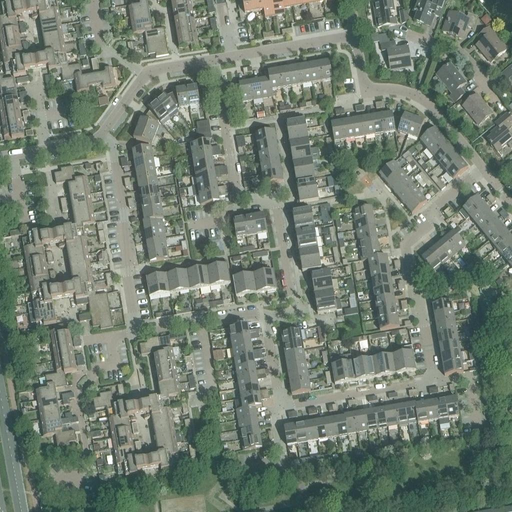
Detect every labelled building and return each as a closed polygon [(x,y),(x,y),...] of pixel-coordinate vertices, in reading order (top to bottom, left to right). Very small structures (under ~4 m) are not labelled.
[(0,0),(0,10),(2,10),(2,6),(14,4),(13,0),(0,0)] [(39,14),(40,17),(47,16),(47,12),(59,10),(57,0),(50,1),(49,0),(36,0),(37,3),(26,5),(28,16),(35,15),(39,14)] [(171,2),(173,11),(185,9),(185,13),(193,11),(190,0),(178,0),(171,2)] [(245,15),(255,14),(252,0),(242,0),(243,5),(244,10),(245,16),(245,15)] [(252,0),(255,14),(264,12),(262,0),(252,0)] [(262,0),(264,12),(265,19),(275,18),(272,0),(262,0)] [(272,0),(275,18),(285,16),(284,9),(283,9),(282,0),(272,0)] [(282,0),(283,9),(284,9),(293,7),(292,0),(282,0)] [(415,22),(430,28),(434,16),(441,19),(446,4),(435,0),(432,7),(417,2),(414,12),(418,14),(415,22)] [(128,8),(130,18),(137,17),(138,21),(150,19),(147,2),(140,3),(140,7),(128,8)] [(374,6),(375,15),(377,15),(379,22),(377,23),(378,29),(396,26),(395,20),(391,20),(390,13),(394,12),(393,3),(374,6)] [(0,10),(0,20),(9,19),(9,22),(17,21),(16,18),(21,18),(21,17),(28,16),(26,5),(14,7),(14,4),(2,6),(2,10),(0,10)] [(173,11),(174,21),(186,19),(187,22),(194,21),(193,11),(185,13),(185,9),(173,11)] [(40,17),(41,26),(53,24),(54,28),(61,27),(59,10),(47,12),(47,16),(40,17)] [(400,13),(402,25),(408,24),(406,12),(400,13)] [(469,14),(467,20),(450,14),(443,33),(462,40),(466,28),(473,30),(478,18),(469,14)] [(133,36),(145,34),(145,33),(144,29),(152,28),(150,19),(138,21),(137,17),(130,18),(133,36)] [(0,20),(0,29),(6,29),(6,32),(18,30),(17,21),(9,22),(9,19),(0,20)] [(174,21),(176,30),(188,28),(189,32),(196,30),(194,21),(187,22),(186,19),(174,21)] [(41,26),(43,36),(55,34),(56,37),(63,36),(61,27),(54,28),(53,24),(41,26)] [(145,34),(147,46),(159,44),(158,40),(166,39),(164,29),(152,31),(152,28),(144,29),(145,33),(145,34)] [(176,30),(177,40),(190,37),(190,41),(198,40),(196,30),(189,32),(188,28),(176,30)] [(492,34),(495,33),(490,28),(481,35),(485,40),(477,47),(491,64),(507,51),(507,50),(501,43),(500,43),(492,34)] [(0,29),(0,39),(7,38),(8,42),(20,40),(18,30),(6,32),(6,29),(0,29)] [(43,36),(45,45),(57,43),(57,47),(65,46),(63,36),(56,37),(55,34),(43,36)] [(190,37),(177,40),(179,50),(191,48),(192,51),(199,50),(198,40),(190,41),(190,37)] [(0,39),(0,41),(1,49),(9,48),(9,51),(22,49),(20,40),(8,42),(7,38),(0,39)] [(159,44),(147,46),(149,56),(156,55),(156,58),(169,56),(166,39),(158,40),(159,44)] [(382,52),(388,51),(391,71),(411,68),(408,48),(396,50),(395,42),(380,45),(382,52)] [(45,45),(46,55),(54,54),(54,57),(66,55),(65,46),(57,47),(57,43),(45,45)] [(1,49),(4,66),(16,63),(16,60),(23,59),(22,49),(9,51),(9,48),(1,49)] [(42,58),(40,59),(35,60),(37,70),(48,68),(49,72),(61,70),(61,66),(68,64),(66,55),(54,57),(54,54),(46,55),(47,57),(42,58)] [(26,76),(26,72),(37,70),(35,60),(28,61),(28,60),(24,61),(23,59),(16,60),(16,63),(4,66),(6,75),(13,74),(14,78),(26,76)] [(329,62),(319,64),(322,83),(333,81),(329,62)] [(319,64),(309,66),(312,84),(322,83),(319,64)] [(68,65),(61,66),(63,83),(75,81),(75,77),(82,76),(80,66),(68,68),(68,65)] [(450,97),(455,103),(465,95),(460,89),(466,84),(450,65),(436,76),(452,95),(450,97)] [(309,66),(299,67),(302,86),(312,84),(309,66)] [(511,66),(501,76),(511,89),(511,66)] [(299,67),(289,69),(292,88),(302,86),(299,67)] [(289,69),(279,71),(282,90),(292,88),(289,69)] [(106,75),(94,77),(96,87),(103,86),(103,89),(116,87),(113,70),(105,71),(106,75)] [(268,73),(269,79),(270,79),(272,91),(282,90),(279,71),(268,73)] [(75,81),(77,94),(90,92),(89,88),(96,87),(94,77),(82,79),(82,76),(75,77),(75,81)] [(0,79),(0,89),(4,89),(4,92),(16,90),(15,80),(3,82),(2,79),(0,79)] [(269,79),(260,81),(263,100),(273,98),(272,91),(270,79),(269,79)] [(260,81),(250,83),(253,101),(263,100),(260,81)] [(253,101),(250,83),(239,84),(242,103),(253,101)] [(197,87),(186,89),(190,108),(200,106),(197,87)] [(0,89),(0,99),(5,98),(6,102),(18,100),(16,90),(4,92),(4,89),(0,89)] [(176,93),(166,98),(175,108),(179,107),(179,109),(190,108),(186,89),(176,90),(176,93)] [(165,96),(156,102),(171,120),(179,113),(175,108),(166,98),(165,96)] [(463,107),(479,126),(492,115),(476,96),(463,107)] [(0,99),(0,108),(7,108),(7,111),(20,109),(18,100),(6,102),(5,98),(0,99)] [(148,109),(150,111),(159,122),(162,126),(171,120),(156,102),(148,109)] [(0,108),(0,112),(1,118),(8,117),(9,121),(21,119),(20,109),(7,111),(7,108),(0,108)] [(453,109),(449,113),(454,118),(458,115),(453,109)] [(141,119),(137,129),(155,136),(159,126),(157,125),(159,122),(150,111),(144,120),(141,119)] [(395,133),(395,130),(393,117),(392,114),(382,116),(385,135),(395,133)] [(398,133),(408,137),(415,119),(405,115),(404,118),(393,117),(395,130),(399,131),(398,133)] [(500,130),(487,141),(497,153),(507,145),(511,149),(511,148),(511,137),(511,139),(505,131),(511,125),(511,121),(507,115),(495,125),(500,130)] [(375,136),(385,135),(382,116),(372,118),(375,136)] [(1,118),(3,128),(10,127),(11,130),(23,128),(21,119),(9,121),(8,117),(1,118)] [(365,138),(375,136),(372,118),(362,119),(365,138)] [(355,140),(365,138),(362,119),(352,121),(355,140)] [(419,138),(422,140),(433,131),(424,125),(425,123),(415,119),(408,137),(418,140),(419,138)] [(286,123),(288,133),(307,130),(305,120),(286,123)] [(345,142),(355,140),(352,121),(342,123),(345,142)] [(209,122),(197,124),(198,130),(210,128),(209,122)] [(334,143),(345,142),(342,123),(331,124),(334,143)] [(10,127),(3,128),(4,138),(11,137),(12,140),(25,138),(23,128),(11,130),(10,127)] [(210,128),(198,130),(199,136),(211,134),(210,128)] [(136,140),(135,151),(149,149),(149,145),(152,146),(155,136),(137,129),(134,139),(136,140)] [(288,133),(290,143),(308,140),(307,130),(288,133)] [(420,142),(427,150),(442,138),(435,130),(433,131),(422,140),(420,142)] [(256,135),(257,146),(276,143),(275,132),(256,135)] [(211,134),(199,136),(200,142),(212,140),(211,134)] [(427,150),(433,158),(448,146),(442,138),(427,150)] [(290,143),(291,154),(310,150),(308,140),(290,143)] [(191,146),(192,157),(220,152),(219,148),(211,149),(210,143),(191,146)] [(257,146),(259,156),(278,153),(276,143),(257,146)] [(433,158),(440,166),(455,154),(448,146),(433,158)] [(133,152),(134,162),(153,159),(151,148),(149,149),(135,151),(133,152)] [(291,154),(293,164),(312,160),(310,150),(291,154)] [(192,157),(194,167),(213,164),(212,158),(221,157),(220,152),(192,157)] [(259,156),(261,166),(280,163),(278,153),(259,156)] [(440,166),(446,174),(461,161),(455,154),(440,166)] [(134,162),(136,172),(155,169),(153,159),(134,162)] [(293,164),(295,174),(314,170),(312,160),(293,164)] [(461,161),(446,174),(453,182),(468,170),(461,161)] [(261,166),(263,176),(281,173),(280,163),(261,166)] [(194,167),(196,177),(224,172),(223,168),(214,169),(213,164),(194,167)] [(379,176),(386,184),(401,172),(394,164),(379,176)] [(68,183),(69,186),(76,185),(75,181),(76,181),(73,168),(61,170),(62,173),(54,175),(56,185),(68,183)] [(136,172),(138,182),(157,179),(155,169),(136,172)] [(295,174),(296,184),(315,180),(314,170),(295,174)] [(196,177),(198,187),(217,184),(216,178),(224,177),(224,172),(196,177)] [(386,184),(393,192),(407,180),(401,172),(386,184)] [(281,173),(263,176),(264,186),(283,183),(281,173)] [(69,186),(70,196),(82,193),(83,197),(90,196),(87,179),(76,181),(75,181),(76,185),(69,186)] [(138,182),(140,192),(158,189),(157,179),(138,182)] [(296,184),(298,194),(317,190),(315,180),(296,184)] [(393,192),(399,200),(414,188),(407,180),(393,192)] [(438,181),(435,184),(441,192),(446,188),(439,180),(438,181)] [(198,187),(199,197),(227,192),(226,188),(217,189),(217,184),(198,187)] [(399,200),(406,208),(420,195),(414,188),(399,200)] [(140,192),(141,203),(160,199),(158,189),(140,192)] [(317,190),(298,194),(300,204),(319,201),(317,190)] [(227,192),(199,197),(201,207),(220,204),(219,198),(228,197),(227,192)] [(70,196),(72,205),(84,203),(85,206),(92,205),(90,196),(83,197),(82,193),(70,196)] [(420,195),(406,208),(412,216),(427,204),(420,195)] [(466,221),(470,218),(484,206),(478,198),(459,213),(466,221)] [(141,203),(143,213),(162,209),(160,199),(141,203)] [(72,205),(74,214),(86,212),(86,216),(94,215),(92,205),(85,206),(84,203),(72,205)] [(470,218),(476,226),(491,214),(484,206),(470,218)] [(292,212),(294,222),(313,219),(311,208),(292,212)] [(355,222),(374,219),(372,208),(353,211),(355,222)] [(143,213),(145,222),(145,223),(162,220),(164,220),(162,209),(143,213)] [(454,215),(449,209),(444,213),(449,219),(454,215)] [(77,231),(84,230),(83,227),(95,225),(94,215),(86,216),(86,212),(74,214),(76,227),(77,231)] [(476,226),(483,234),(498,222),(491,214),(476,226)] [(264,215),(254,217),(257,236),(267,234),(264,215)] [(254,217),(244,218),(247,237),(257,236),(254,217)] [(247,237),(244,218),(233,220),(237,239),(247,237)] [(294,222),(296,232),(315,229),(313,219),(294,222)] [(357,232),(375,229),(374,219),(355,222),(357,232)] [(143,222),(145,233),(164,230),(162,220),(145,223),(145,222),(143,222)] [(483,234),(489,242),(504,230),(498,222),(483,234)] [(73,241),(86,239),(84,230),(77,231),(76,227),(69,228),(68,223),(63,224),(65,239),(59,240),(60,244),(62,244),(66,244),(67,246),(74,245),(73,241)] [(296,232),(297,242),(316,239),(315,229),(296,232)] [(358,242),(377,239),(375,229),(357,232),(358,242)] [(145,233),(147,243),(166,240),(164,230),(145,233)] [(489,242),(496,250),(511,238),(504,230),(489,242)] [(454,232),(446,239),(458,254),(466,247),(454,232)] [(36,251),(44,250),(43,247),(48,247),(48,246),(50,246),(49,241),(42,242),(41,233),(28,235),(29,239),(22,240),(24,250),(36,248),(36,251)] [(496,250),(502,258),(511,249),(511,239),(511,238),(496,250)] [(81,257),(88,256),(86,239),(73,241),(74,245),(67,246),(68,255),(80,253),(81,257)] [(297,242),(299,252),(318,249),(316,239),(297,242)] [(360,252),(379,249),(377,239),(358,242),(360,252)] [(446,239),(438,245),(450,260),(458,254),(446,239)] [(147,243),(148,253),(167,250),(166,240),(147,243)] [(438,245),(430,252),(442,267),(450,260),(438,245)] [(33,261),(45,259),(44,250),(36,251),(36,248),(24,250),(25,259),(33,258),(33,261)] [(299,252),(301,262),(320,259),(318,249),(299,252)] [(381,259),(380,258),(379,249),(360,252),(362,263),(368,261),(381,259)] [(511,249),(502,258),(509,265),(511,262),(511,249)] [(167,250),(148,253),(150,263),(169,260),(167,250)] [(442,267),(430,252),(422,259),(434,273),(442,267)] [(83,266),(90,265),(88,256),(81,257),(80,253),(68,255),(70,265),(82,263),(83,266)] [(370,271),(389,268),(387,257),(380,258),(381,259),(368,261),(370,271)] [(35,271),(47,269),(45,259),(33,261),(33,258),(25,259),(27,269),(34,267),(35,271)] [(320,259),(301,262),(303,273),(322,269),(320,259)] [(84,276),(92,275),(90,265),(83,266),(82,263),(70,265),(72,274),(84,272),(84,276)] [(228,266),(217,267),(220,286),(231,285),(228,266)] [(36,280),(49,278),(47,269),(35,271),(34,267),(27,269),(28,278),(36,277),(36,280)] [(217,267),(207,269),(210,288),(220,286),(217,267)] [(370,271),(372,281),(391,278),(389,268),(370,271)] [(207,269),(197,271),(200,290),(210,288),(207,269)] [(197,271),(187,273),(190,291),(200,290),(197,271)] [(311,274),(313,285),(332,282),(330,271),(311,274)] [(81,286),(93,284),(92,275),(84,276),(84,272),(72,274),(73,284),(81,283),(81,286)] [(274,272),(264,274),(267,293),(277,291),(274,272)] [(187,273),(177,274),(180,293),(190,291),(187,273)] [(177,274),(167,276),(170,295),(180,293),(177,274)] [(264,274),(254,275),(257,294),(267,293),(264,274)] [(254,275),(243,277),(247,296),(257,294),(254,275)] [(167,276),(157,278),(160,297),(170,295),(167,276)] [(43,289),(50,288),(49,278),(36,280),(36,277),(28,278),(31,295),(43,293),(43,289)] [(247,296),(243,277),(233,279),(236,298),(247,296)] [(160,297),(157,278),(146,280),(150,298),(160,297)] [(391,278),(372,281),(373,291),(392,288),(391,278)] [(313,285),(315,295),(333,292),(332,282),(313,285)] [(75,291),(76,300),(88,298),(88,295),(95,293),(93,284),(81,286),(81,283),(73,284),(74,286),(69,287),(69,288),(67,288),(68,293),(75,291)] [(53,304),(53,301),(52,295),(58,294),(57,290),(55,290),(51,290),(50,288),(43,289),(43,293),(31,295),(33,304),(40,303),(41,306),(53,304)] [(373,291),(375,301),(394,298),(392,288),(373,291)] [(315,295),(316,305),(335,302),(333,292),(315,295)] [(89,305),(90,311),(98,310),(98,314),(110,312),(107,295),(96,296),(95,293),(88,295),(88,298),(76,300),(77,307),(89,305)] [(375,301),(377,311),(396,308),(394,298),(375,301)] [(335,302),(316,305),(318,315),(337,312),(335,302)] [(55,314),(53,304),(41,306),(40,303),(33,304),(35,314),(42,312),(43,316),(55,314)] [(434,316),(453,313),(452,303),(433,306),(434,316)] [(377,311),(379,321),(397,318),(396,308),(377,311)] [(345,311),(346,317),(358,315),(357,309),(345,311)] [(98,310),(90,311),(91,315),(79,317),(80,323),(92,321),(93,328),(100,327),(101,331),(113,329),(110,312),(98,314),(98,310)] [(56,324),(55,314),(43,316),(42,312),(35,314),(36,324),(43,322),(44,326),(56,324)] [(434,316),(436,326),(455,323),(453,313),(434,316)] [(397,318),(379,321),(380,332),(399,329),(397,318)] [(436,326),(438,336),(457,333),(455,323),(436,326)] [(231,340),(259,335),(258,331),(249,332),(248,326),(229,329),(231,340)] [(50,334),(52,344),(59,342),(60,346),(72,344),(70,334),(58,336),(58,332),(50,334)] [(282,335),(283,345),(302,342),(300,332),(282,335)] [(438,336),(440,346),(458,343),(457,333),(438,336)] [(233,350),(252,347),(251,341),(259,340),(259,335),(231,340),(233,350)] [(153,354),(154,357),(161,356),(161,352),(171,350),(170,342),(169,337),(146,341),(147,344),(140,346),(142,356),(153,354)] [(52,344),(53,353),(61,352),(61,355),(74,353),(72,344),(60,346),(59,342),(52,344)] [(283,345),(285,356),(304,352),(302,342),(283,345)] [(440,346),(441,357),(460,353),(458,343),(440,346)] [(234,360),(262,355),(261,351),(253,352),(252,347),(233,350),(234,360)] [(401,349),(403,355),(406,373),(416,372),(412,347),(401,349)] [(154,357),(156,366),(168,364),(168,368),(176,367),(173,350),(171,350),(161,352),(161,356),(154,357)] [(53,353),(55,362),(62,361),(63,365),(75,363),(74,353),(61,355),(61,352),(53,353)] [(213,353),(215,364),(221,362),(219,352),(213,353)] [(285,356),(287,366),(306,362),(304,352),(285,356)] [(441,357),(443,367),(462,363),(460,353),(441,357)] [(234,360),(236,370),(255,367),(254,361),(263,360),(262,355),(234,360)] [(403,355),(392,356),(396,375),(406,373),(403,355)] [(392,356),(382,358),(386,377),(396,375),(392,356)] [(382,358),(372,360),(376,379),(386,377),(382,358)] [(372,360),(362,361),(366,380),(376,379),(372,360)] [(55,362),(57,372),(64,371),(65,375),(77,373),(75,363),(63,365),(62,361),(55,362)] [(362,361),(352,363),(355,382),(366,380),(362,361)] [(287,366),(288,376),(307,372),(306,362),(287,366)] [(352,363),(342,365),(345,384),(355,382),(352,363)] [(462,363),(443,367),(445,377),(464,374),(462,363)] [(156,366),(157,376),(169,374),(170,377),(177,376),(176,367),(168,368),(168,364),(156,366)] [(345,384),(342,365),(332,367),(335,386),(345,384)] [(236,370),(238,380),(266,375),(265,371),(256,372),(255,367),(236,370)] [(45,377),(47,387),(55,386),(55,390),(67,388),(65,375),(64,371),(57,372),(57,375),(45,377)] [(288,376),(290,386),(309,382),(307,372),(288,376)] [(157,376),(159,385),(171,383),(172,387),(179,386),(177,376),(170,377),(169,374),(157,376)] [(238,380),(240,390),(258,387),(258,381),(266,380),(266,375),(238,380)] [(309,382),(290,386),(292,396),(311,393),(309,382)] [(161,398),(162,402),(169,401),(169,398),(181,396),(179,386),(172,387),(171,383),(159,385),(161,398)] [(36,392),(37,402),(45,401),(46,404),(58,402),(55,390),(55,386),(47,387),(48,390),(36,392)] [(240,390),(241,400),(269,396),(268,391),(259,393),(258,387),(240,390)] [(107,408),(107,411),(115,410),(114,406),(112,393),(100,395),(100,399),(93,400),(95,410),(107,408)] [(144,411),(145,415),(147,415),(152,415),(152,417),(160,416),(159,412),(171,410),(169,401),(162,402),(161,398),(155,399),(154,394),(148,395),(151,410),(144,411)] [(241,400),(243,410),(255,408),(255,409),(262,408),(261,402),(270,400),(269,396),(241,400)] [(456,398),(446,400),(449,419),(459,417),(456,398)] [(446,400),(436,402),(439,421),(449,419),(446,400)] [(37,402),(39,411),(46,410),(47,414),(59,412),(58,402),(46,404),(45,401),(37,402)] [(436,402),(425,404),(429,423),(439,421),(436,402)] [(107,411),(109,421),(121,419),(122,422),(129,421),(129,419),(133,418),(133,417),(135,417),(134,412),(128,414),(126,404),(114,406),(115,410),(107,411)] [(416,404),(405,406),(408,425),(418,423),(415,405),(416,405),(416,404)] [(425,404),(416,405),(415,405),(418,423),(418,424),(429,423),(425,404)] [(405,406),(395,407),(398,426),(408,425),(405,406)] [(395,407),(385,409),(388,428),(398,426),(395,407)] [(236,411),(238,422),(257,418),(255,409),(255,408),(243,410),(236,411)] [(385,409),(375,411),(378,430),(388,428),(385,409)] [(39,411),(41,421),(48,420),(49,423),(61,421),(59,412),(47,414),(46,410),(39,411)] [(160,416),(152,417),(154,427),(166,424),(166,428),(174,427),(171,410),(159,412),(160,416)] [(375,411),(365,413),(368,431),(378,430),(375,411)] [(365,413),(355,414),(358,433),(368,431),(365,413)] [(344,416),(344,418),(345,418),(348,435),(358,433),(355,414),(344,416)] [(238,422),(240,432),(259,428),(257,418),(238,422)] [(344,418),(335,419),(338,438),(349,436),(348,435),(345,418),(344,418)] [(109,421),(111,430),(118,429),(119,433),(131,431),(129,421),(122,422),(121,419),(109,421)] [(335,419),(325,421),(328,440),(338,438),(335,419)] [(44,438),(55,436),(56,436),(55,432),(63,431),(61,421),(49,423),(48,420),(41,421),(44,438)] [(325,421),(315,423),(318,441),(328,440),(325,421)] [(315,423),(305,424),(308,443),(318,441),(315,423)] [(154,427),(155,436),(168,434),(168,437),(176,436),(174,427),(166,428),(166,424),(154,427)] [(305,424),(295,426),(298,445),(308,443),(305,424)] [(298,445),(295,426),(284,428),(287,447),(298,445)] [(240,432),(242,442),(261,439),(259,428),(240,432)] [(111,430),(112,440),(120,439),(120,442),(132,440),(131,431),(119,433),(118,429),(111,430)] [(56,436),(55,436),(58,449),(70,447),(70,443),(77,442),(75,432),(63,434),(63,431),(55,432),(56,436)] [(155,436),(157,445),(169,443),(170,447),(177,446),(176,436),(168,437),(168,434),(155,436)] [(112,440),(114,449),(121,448),(122,452),(134,449),(132,440),(120,442),(120,439),(112,440)] [(261,439),(242,442),(243,452),(262,449),(261,439)] [(157,445),(159,455),(166,454),(167,457),(179,455),(177,446),(170,447),(169,443),(157,445)] [(114,449),(117,466),(129,464),(128,460),(136,459),(134,449),(122,452),(121,448),(114,449)] [(155,459),(152,459),(153,463),(160,462),(161,468),(162,477),(168,476),(167,471),(174,470),(173,466),(180,465),(179,455),(167,457),(166,454),(159,455),(159,457),(155,458),(155,459)] [(129,464),(117,466),(118,476),(125,475),(126,478),(133,477),(134,482),(139,481),(137,466),(144,465),(143,461),(141,461),(140,461),(136,461),(136,459),(128,460),(129,464)]
